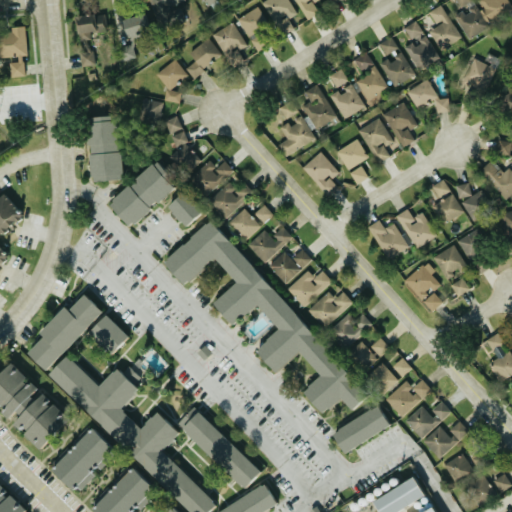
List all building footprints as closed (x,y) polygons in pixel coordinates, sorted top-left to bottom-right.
[(185,0),(149,0),(157,22),(172,16),(169,7),(186,1),(185,0)] [(266,0),(263,2),(284,35),(295,27),(290,20),(299,14),(290,0),(266,0)] [(296,0),(306,20),(320,14),(315,3),(320,0),(296,0)] [(469,39),(490,26),(474,0),(458,0),(465,11),(456,17),(469,39)] [(476,0),(487,22),(511,9),(507,0),(476,0)] [(441,50),(461,39),(443,4),(429,11),(437,26),(430,30),(441,50)] [(250,37),(270,24),(258,6),(238,19),(250,37)] [(186,21),(182,8),(172,10),(176,24),(186,21)] [(122,37),(147,32),(143,11),(118,17),(122,37)] [(77,40),(106,35),(102,12),(73,17),(77,40)] [(406,48),(417,66),(437,54),(416,20),(403,28),(411,40),(417,36),(419,40),(406,48)] [(247,47),(235,22),(215,32),(231,67),(245,60),(240,50),(247,47)] [(0,56),(16,56),(16,62),(8,62),(9,77),(25,76),(24,56),(26,56),(25,26),(10,27),(11,32),(0,32),(0,56)] [(223,55),(210,37),(188,53),(194,62),(186,68),(193,77),(223,55)] [(385,55),(398,49),(392,37),(379,43),(385,55)] [(122,62),(136,57),(132,44),(117,49),(122,62)] [(353,60),(362,76),(357,79),(370,104),(391,92),(369,52),(353,60)] [(381,62),(394,87),(409,79),(405,72),(412,68),(403,52),(390,59),(389,58),(381,62)] [(461,84),(485,94),(497,68),(472,58),(461,84)] [(167,101),(172,97),(175,102),(181,97),(173,87),(188,75),(176,59),(156,73),(168,89),(162,94),(167,101)] [(330,76),(338,88),(349,80),(342,68),(330,76)] [(304,91),(310,101),(303,106),(318,131),(339,118),(318,83),(304,91)] [(331,95),(346,119),(366,106),(352,84),(341,91),(340,89),(331,95)] [(437,113),(450,111),(448,97),(435,99),(433,84),(411,86),(413,104),(436,101),(437,113)] [(511,91),(501,104),(511,114),(511,91)] [(164,102),(143,97),(138,120),(158,125),(164,102)] [(316,139),(293,99),(282,106),(291,123),(282,128),(288,139),(279,144),(286,156),(316,139)] [(410,130),(417,126),(406,102),(385,112),(401,147),(415,141),(410,130)] [(119,179),(116,115),(85,116),(88,181),(119,179)] [(203,162),(199,150),(192,153),(188,143),(177,116),(164,121),(172,142),(165,145),(168,153),(172,151),(180,171),(203,162)] [(359,129),(380,163),(391,156),(385,146),(394,141),(379,117),(359,129)] [(337,151),(348,170),(369,157),(357,138),(337,151)] [(511,143),(511,141),(499,138),(495,152),(509,155),(511,143)] [(340,172),(321,151),(302,168),(327,195),(337,186),(332,180),(340,172)] [(507,198),(511,193),(511,169),(509,167),(504,172),(492,159),(480,170),(507,198)] [(106,204),(127,227),(175,184),(153,160),(106,204)] [(190,179),(206,196),(234,170),(225,160),(217,167),(210,160),(190,179)] [(357,184),(369,178),(362,165),(350,172),(357,184)] [(252,193),(237,176),(209,201),(225,218),(252,193)] [(451,190),(443,179),(432,186),(439,198),(451,190)] [(472,195),(469,182),(456,185),(459,198),(472,195)] [(462,202),(474,221),(494,208),(482,189),(462,202)] [(165,207),(184,226),(199,210),(180,191),(165,207)] [(0,233),(21,214),(2,193),(0,194),(0,233)] [(465,212),(453,193),(433,206),(444,225),(465,212)] [(229,222),(247,241),(274,214),(264,204),(252,216),(244,207),(229,222)] [(414,217),(408,208),(397,216),(418,248),(438,235),(423,211),(414,217)] [(511,210),(502,213),(506,234),(511,232),(511,210)] [(160,261),(181,286),(214,258),(235,282),(210,303),(229,325),(255,303),(277,330),(253,350),(273,374),(299,352),(319,376),(300,392),(320,415),(340,398),(349,409),(363,397),(212,218),(160,261)] [(409,248),(396,222),(385,228),(381,220),(370,226),(387,259),(409,248)] [(272,236),(265,229),(248,245),(265,263),(293,236),(283,225),(272,236)] [(469,257),(491,244),(480,227),(458,240),(469,257)] [(448,280),(455,275),(453,272),(466,264),(455,244),(434,257),(448,280)] [(291,258),(285,251),(269,266),(286,284),(313,259),(302,248),(291,258)] [(442,284),(423,264),(404,281),(423,301),(442,284)] [(333,281),(323,270),(315,277),(308,270),(287,289),(304,308),(333,281)] [(458,297),(470,289),(463,278),(451,285),(458,297)] [(309,310),(326,328),(354,302),(344,291),(336,298),(329,291),(309,310)] [(432,311),(443,302),(435,292),(424,301),(432,311)] [(36,333),(40,337),(25,353),(42,370),(100,311),(82,293),(66,310),(62,306),(36,333)] [(126,337),(105,313),(86,330),(108,354),(126,337)] [(363,313),(356,320),(349,313),(331,331),(347,348),(373,324),(363,313)] [(511,375),(511,354),(499,332),(486,340),(497,358),(489,363),(500,382),(511,375)] [(391,347),(381,337),(371,346),(381,357),(391,347)] [(366,372),(380,358),(362,340),(348,355),(366,372)] [(44,375),(190,511),(205,511),(214,503),(160,451),(177,433),(154,412),(139,428),(117,407),(146,376),(132,364),(121,375),(114,368),(97,386),(64,355),(44,375)] [(413,368),(403,357),(393,366),(403,377),(413,368)] [(0,367),(0,412),(5,418),(11,411),(16,416),(10,422),(22,433),(20,434),(35,448),(58,424),(51,418),(58,411),(39,393),(32,401),(28,397),(35,389),(5,362),(0,367)] [(400,380),(383,362),(367,377),(384,395),(400,380)] [(407,381),(387,399),(403,417),(433,390),(422,378),(413,387),(407,381)] [(430,412),(423,405),(405,421),(422,439),(452,411),(442,401),(430,412)] [(340,451),(388,428),(378,407),(330,430),(340,451)] [(191,408),(175,425),(242,487),(259,469),(191,408)] [(440,426),(423,441),(439,459),(469,431),(461,422),(448,434),(440,426)] [(67,488),(72,483),(80,490),(93,475),(87,469),(108,446),(88,428),(48,471),(67,488)] [(455,481),(473,469),(462,452),(444,464),(455,481)] [(131,511),(129,510),(148,484),(125,467),(91,511),(131,511)] [(479,504),(511,487),(511,485),(506,473),(488,483),(485,477),(469,485),(479,504)] [(375,511),(394,511),(421,495),(409,477),(369,502),(375,511)] [(213,511),(262,511),(276,505),(265,484),(213,511)] [(0,511),(20,511),(23,509),(0,487),(0,511)]
